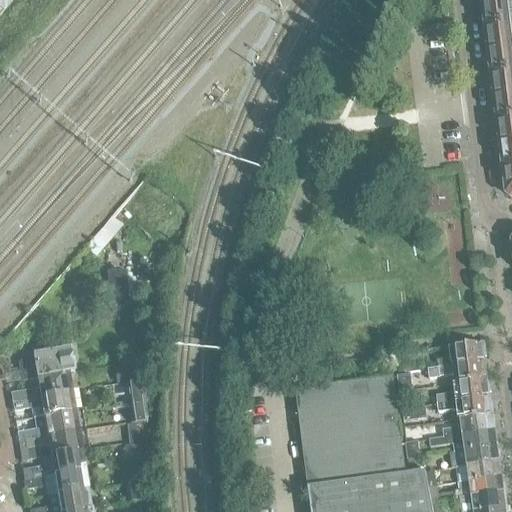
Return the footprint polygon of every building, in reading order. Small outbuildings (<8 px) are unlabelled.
[(511,13),(511,0),(483,0),(485,17),(511,13)] [(511,37),(511,13),(485,17),(488,41),(511,37)] [(511,60),(511,37),(488,41),(491,64),(511,60)] [(511,86),(511,60),(491,64),(494,89),(511,86)] [(511,110),(511,86),(494,89),(497,113),(511,110)] [(511,110),(497,113),(500,133),(501,138),(501,140),(511,138),(511,110)] [(511,138),(501,140),(504,166),(511,165),(511,138)] [(109,309),(110,309),(126,308),(124,275),(107,276),(108,291),(109,296),(109,309)] [(133,307),(126,308),(110,309),(110,316),(133,315),(133,307)] [(439,370),(485,363),(484,357),(486,357),(484,344),(451,349),(452,359),(438,361),(439,370)] [(37,380),(68,376),(75,374),(71,351),(24,359),(20,365),(23,383),(37,380)] [(421,374),(419,353),(403,355),(405,375),(411,375),(421,374)] [(485,363),(439,370),(428,371),(430,382),(441,380),(441,379),(453,377),(454,385),(489,380),(488,368),(486,369),(485,363)] [(117,386),(125,384),(140,382),(137,367),(115,371),(117,386)] [(413,393),(411,375),(405,375),(405,376),(398,377),(400,394),(413,393)] [(68,376),(37,380),(39,390),(11,395),(12,405),(71,394),(68,376)] [(424,474),(410,476),(406,477),(394,380),(321,389),(321,390),(298,393),(301,425),(307,472),(312,511),(433,511),(432,505),(429,490),(426,475),(426,474),(424,474)] [(489,380),(454,385),(455,395),(437,397),(438,406),(490,399),(489,393),(491,393),(489,380)] [(143,402),(140,382),(125,384),(128,405),(142,403),(143,402)] [(75,414),(71,394),(12,405),(14,412),(32,409),(34,421),(75,414)] [(424,399),(412,400),(413,409),(425,408),(424,399)] [(490,399),(438,406),(439,415),(458,412),(459,423),(460,423),(494,416),(493,404),(490,405),(490,399)] [(146,423),(142,403),(128,405),(109,408),(110,413),(126,411),(128,424),(146,423)] [(417,412),(407,413),(409,423),(419,422),(417,412)] [(78,433),(75,414),(34,421),(36,431),(17,434),(18,443),(19,443),(78,433)] [(497,433),(494,416),(460,423),(461,429),(451,431),(447,432),(448,439),(497,433)] [(138,441),(135,425),(126,426),(128,443),(138,441)] [(78,433),(19,443),(23,463),(30,462),(29,451),(46,448),(47,451),(51,450),(52,458),(81,453),(78,433)] [(497,433),(448,439),(432,441),(433,450),(453,447),(454,454),(499,448),(497,433)] [(411,434),(405,435),(407,445),(418,443),(417,438),(411,434)] [(421,459),(419,444),(418,443),(407,445),(406,445),(408,460),(421,459)] [(140,446),(126,447),(127,466),(141,465),(140,446)] [(501,464),(499,448),(454,454),(455,462),(452,462),(452,470),(457,470),(501,464)] [(85,472),(81,453),(52,458),(50,458),(40,459),(42,470),(24,472),(23,473),(25,482),(44,479),(55,477),(85,472)] [(424,474),(422,459),(421,459),(408,460),(410,476),(424,474)] [(503,479),(501,464),(457,470),(459,485),(469,484),(503,479)] [(88,492),(85,472),(55,477),(59,497),(88,492)] [(434,474),(426,475),(429,490),(437,488),(434,474)] [(45,488),(44,479),(25,482),(23,482),(24,492),(45,488)] [(503,479),(469,484),(470,491),(456,493),(457,500),(505,494),(503,479)] [(140,481),(126,482),(127,501),(142,500),(140,481)] [(440,503),(437,488),(429,490),(432,505),(440,503)] [(84,511),(91,511),(88,492),(59,497),(47,499),(49,509),(29,511),(84,511)] [(505,494),(457,500),(454,501),(456,510),(462,509),(462,511),(491,511),(507,510),(505,494)] [(151,511),(151,503),(139,504),(139,511),(151,511)] [(441,511),(440,503),(432,505),(433,511),(441,511)]
